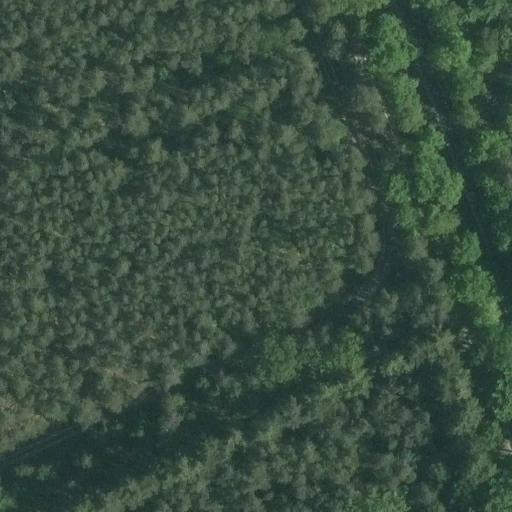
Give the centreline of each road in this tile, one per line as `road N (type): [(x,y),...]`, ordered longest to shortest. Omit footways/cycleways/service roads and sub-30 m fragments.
road 1 (track): [(302,0),(383,212),(388,250),(376,282),(348,306),(0,464)]
road 2 (primary): [(511,310),(392,0)]
